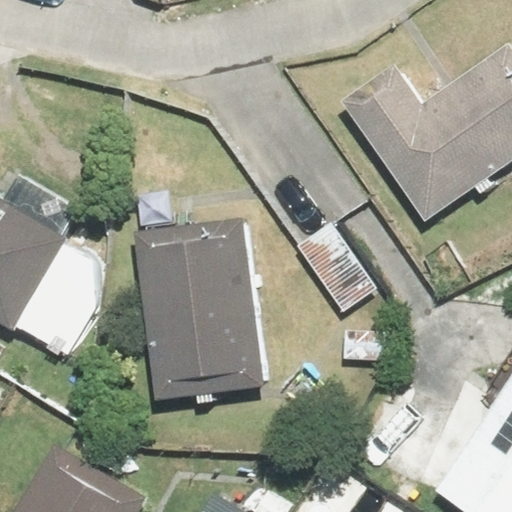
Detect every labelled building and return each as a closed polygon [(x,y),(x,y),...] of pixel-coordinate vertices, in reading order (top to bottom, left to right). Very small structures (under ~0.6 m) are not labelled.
[(416,230),(511,163),(511,75),(482,33),(345,129),(416,230)] [(0,194),(0,318),(9,323),(62,231),(0,194)] [(148,245),(157,393),(254,387),(246,240),(148,245)] [(449,511),(511,511),(511,356),(423,496),(449,511)] [(0,439),(11,422),(0,415),(0,439)] [(142,511),(143,511),(48,459),(18,511),(142,511)] [(276,488),(263,509),(230,489),(216,511),(305,511),(308,508),(276,488)]
